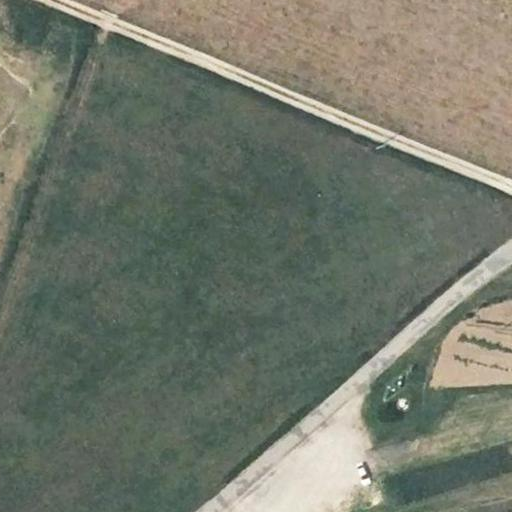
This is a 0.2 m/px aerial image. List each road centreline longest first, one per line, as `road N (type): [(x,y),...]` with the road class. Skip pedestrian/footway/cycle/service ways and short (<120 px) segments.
road 1 (track): [(54,0),(511,188)]
road 2 (unclassified): [(205,511),(511,252)]
